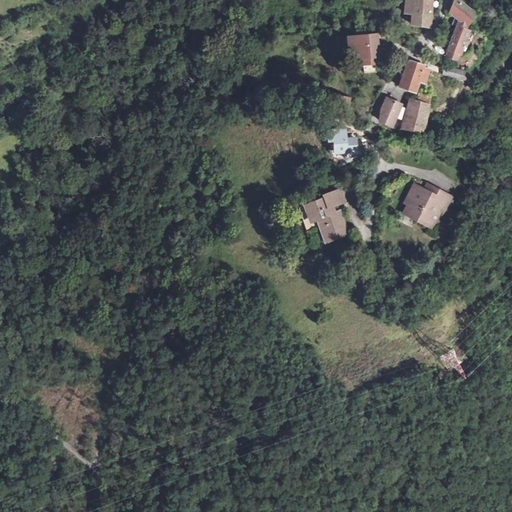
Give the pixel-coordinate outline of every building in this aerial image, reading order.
[(404,0),(404,12),(412,13),(411,24),(427,26),(428,0),(404,0)] [(475,15),(456,0),(453,0),(449,11),(455,17),(452,25),(457,26),(454,32),(448,50),(459,54),(466,38),(468,32),(465,30),(467,26),(475,15)] [(376,35),(352,37),(353,50),(362,50),(362,57),(378,56),(376,35)] [(473,41),(466,38),(459,54),(448,50),(445,57),(457,60),(458,57),(459,57),(467,55),(473,41)] [(362,50),(353,50),(354,58),(362,57),(362,50)] [(424,66),(408,61),(399,86),(416,91),(422,72),(427,73),(429,69),(423,67),(424,66)] [(464,71),(444,67),(442,74),(457,77),(457,75),(463,77),(464,71)] [(413,101),(429,105),(431,96),(415,92),(413,101)] [(349,98),(335,95),(333,106),(347,109),(349,98)] [(402,101),(388,95),(380,110),(379,120),(391,126),(395,117),(400,107),(402,101)] [(413,101),(411,100),(402,129),(422,131),(429,105),(413,101)] [(400,107),(395,117),(401,120),(406,109),(400,107)] [(342,130),(327,131),(328,141),(336,140),(336,152),(355,151),(355,139),(342,139),(342,130)] [(450,196),(437,189),(434,196),(427,193),(428,191),(424,189),(414,184),(407,198),(410,199),(408,204),(404,212),(433,225),(440,207),(444,209),(450,196)] [(437,189),(427,184),(424,189),(428,191),(427,193),(434,196),(437,189)] [(344,201),(340,189),(322,195),(324,201),(306,207),(311,223),(318,221),(325,241),(347,234),(339,211),(333,213),(331,214),(330,211),(332,210),(330,206),(344,201)] [(453,197),(450,196),(444,209),(447,210),(453,197)] [(432,227),(433,225),(404,212),(403,214),(432,227)] [(449,372),(465,366),(458,348),(442,354),(449,372)]
